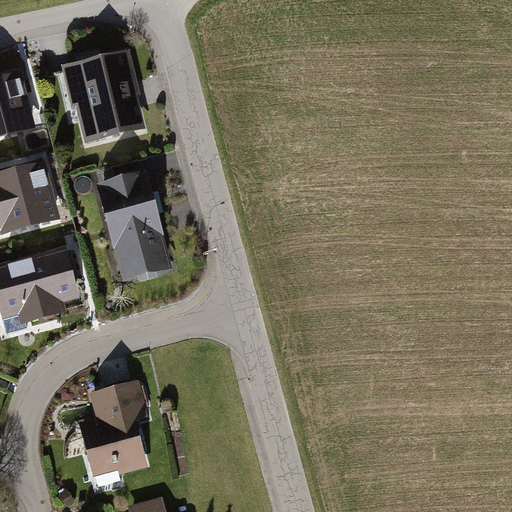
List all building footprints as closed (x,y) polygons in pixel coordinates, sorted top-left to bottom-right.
[(128,52),(68,67),(87,143),(147,129),(128,52)] [(0,134),(33,126),(19,73),(0,77),(0,134)] [(58,216),(42,162),(0,173),(0,214),(5,230),(58,216)] [(177,267),(147,169),(94,185),(124,283),(177,267)] [(77,295),(64,247),(0,264),(0,298),(4,313),(21,309),(24,320),(64,309),(61,300),(77,295)] [(151,412),(141,379),(93,393),(99,416),(77,423),(93,479),(149,463),(136,417),(151,412)] [(168,511),(164,497),(134,506),(136,511),(168,511)]
